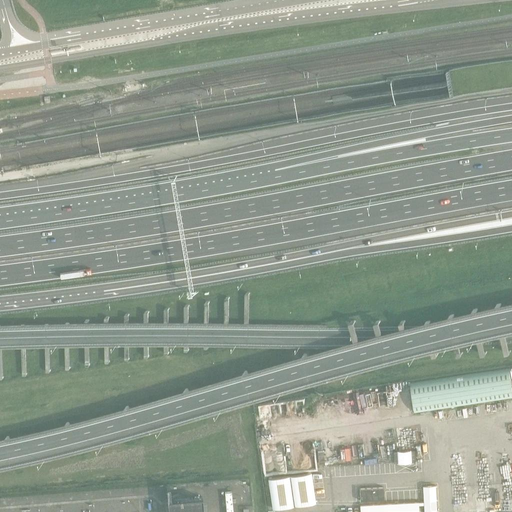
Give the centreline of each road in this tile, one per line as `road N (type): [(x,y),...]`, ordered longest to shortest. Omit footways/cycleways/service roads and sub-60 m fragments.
road 1 (motorway): [(0,449),(511,312)]
road 2 (motorway): [(511,161),(0,247)]
road 3 (motorway): [(0,276),(511,191)]
road 4 (motorway): [(511,110),(0,194)]
road 5 (motorway): [(0,334),(511,328)]
road 6 (unclassified): [(0,68),(436,1)]
road 7 (motorway): [(0,304),(369,245)]
road 8 (unclassified): [(290,0),(14,50)]
road 9 (motorway): [(274,178),(0,222)]
road 10 (motorway): [(511,119),(425,134),(274,178)]
road 11 (motorway): [(511,135),(274,178)]
road 12 (motorway): [(369,245),(511,214)]
road 13 (motorway): [(369,245),(511,228)]
